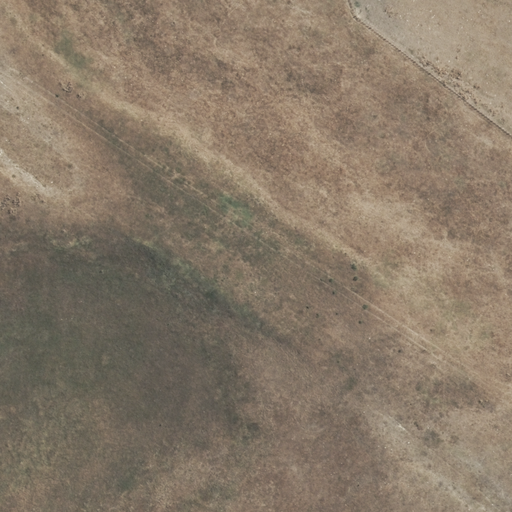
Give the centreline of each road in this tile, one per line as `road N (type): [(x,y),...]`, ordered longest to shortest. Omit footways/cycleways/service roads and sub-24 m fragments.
road 1 (unknown): [(511,267),(83,0)]
road 2 (unknown): [(347,164),(491,0)]
